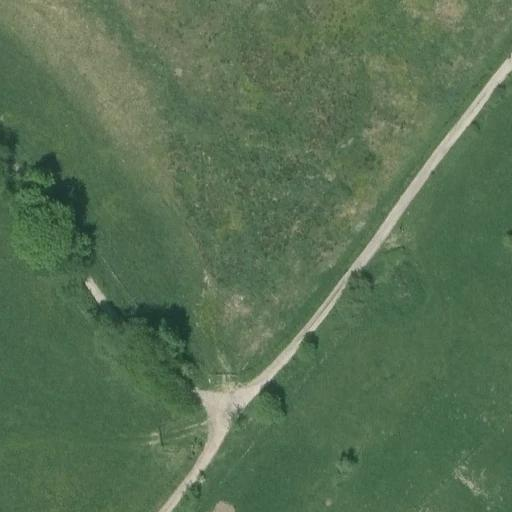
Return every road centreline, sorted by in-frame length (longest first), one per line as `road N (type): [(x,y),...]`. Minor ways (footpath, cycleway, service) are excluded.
road 1 (track): [(226,413),(329,309),(511,59)]
road 2 (track): [(226,413),(130,336),(15,170),(0,162)]
road 3 (track): [(158,511),(226,413)]
